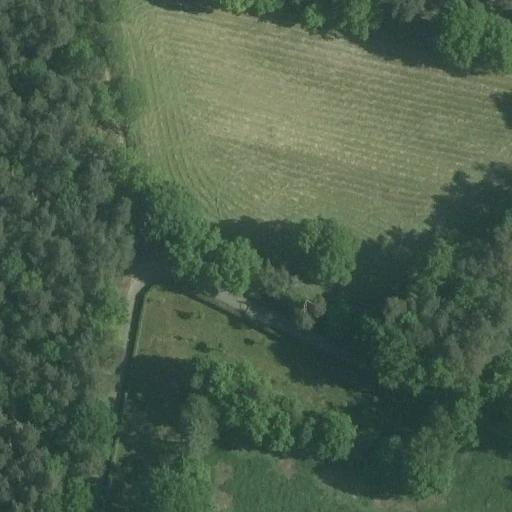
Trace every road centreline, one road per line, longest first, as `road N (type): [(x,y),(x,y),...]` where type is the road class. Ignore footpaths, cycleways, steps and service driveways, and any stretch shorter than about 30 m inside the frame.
road 1 (unclassified): [(511,435),(186,278),(154,273),(130,299),(88,511)]
road 2 (track): [(146,276),(82,0)]
